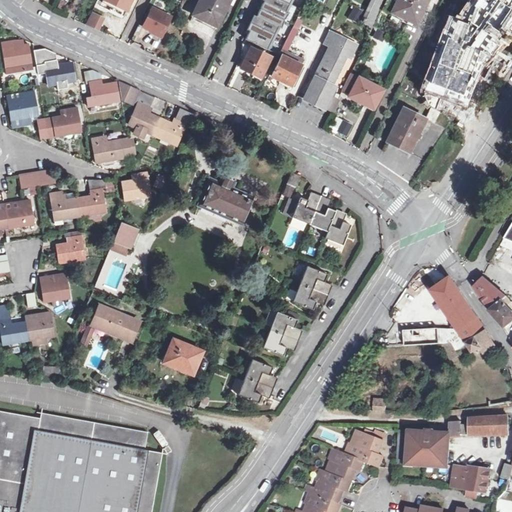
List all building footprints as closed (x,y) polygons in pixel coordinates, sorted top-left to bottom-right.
[(64,9),(67,2),(63,0),(61,0),(59,7),(64,9)] [(103,0),(102,3),(115,9),(124,13),(131,0),(103,0)] [(228,0),(200,0),(191,19),(206,27),(213,30),(228,0)] [(265,0),(270,3),(248,50),(238,70),(251,76),(261,81),(271,61),(269,60),(295,0),(265,0)] [(386,4),(377,0),(376,0),(370,15),(367,13),(363,22),(374,28),(384,9),(386,4)] [(388,0),(386,4),(384,9),(392,14),(416,25),(424,10),(428,0),(399,0),(397,4),(389,0),(388,0)] [(353,6),(348,18),(359,23),(364,11),(353,6)] [(161,38),(171,18),(151,8),(142,27),(147,30),(154,33),(154,34),(161,38)] [(85,25),(90,27),(94,20),(89,17),(85,25)] [(290,52),(301,20),(295,18),(283,49),(290,52)] [(357,45),(337,35),(338,33),(331,29),(325,43),(331,46),(306,97),(320,104),(333,110),(340,97),(332,93),(337,85),(334,83),(348,55),(351,57),(357,45)] [(383,38),(377,34),(372,44),(379,47),(383,38)] [(37,75),(35,67),(21,69),(20,65),(30,64),(27,47),(25,47),(13,49),(12,43),(8,44),(1,45),(7,76),(22,73),(24,82),(38,80),(37,75)] [(35,67),(37,75),(46,73),(48,86),(56,85),(57,91),(75,88),(70,61),(56,55),(49,52),(33,54),(35,67)] [(272,81),(284,86),(290,89),(301,68),(282,60),(272,81)] [(117,100),(114,82),(101,83),(99,74),(96,73),(90,70),(81,72),(84,83),(87,83),(89,97),(84,98),(86,105),(99,103),(99,101),(107,100),(108,102),(117,100)] [(101,83),(114,82),(113,81),(99,74),(101,83)] [(349,78),(342,92),(349,95),(348,98),(359,103),(364,106),(363,108),(374,113),(384,91),(358,79),(356,82),(349,78)] [(143,132),(152,136),(159,121),(146,115),(152,99),(143,95),(137,92),(138,91),(127,86),(116,82),(119,98),(135,105),(127,125),(134,128),(135,127),(143,131),(143,132)] [(10,103),(12,119),(20,118),(22,125),(25,124),(29,123),(28,117),(37,115),(34,94),(22,96),(23,101),(10,103)] [(45,121),(49,138),(60,136),(66,135),(66,132),(73,131),(74,133),(83,132),(79,108),(68,109),(69,116),(45,121)] [(426,119),(403,108),(386,142),(394,146),(408,153),(426,119)] [(159,121),(152,136),(159,139),(159,138),(167,141),(167,142),(175,146),(189,113),(184,111),(179,109),(171,126),(159,121)] [(330,130),(347,137),(353,123),(335,117),(330,130)] [(20,118),(12,119),(13,126),(22,125),(20,118)] [(42,140),(49,138),(45,121),(38,122),(42,140)] [(131,159),(129,147),(128,140),(102,144),(101,138),(90,139),(95,163),(101,163),(107,162),(106,159),(115,158),(115,160),(131,159)] [(52,171),(44,172),(46,185),(54,184),(52,171)] [(35,173),(38,187),(46,185),(44,172),(35,173)] [(37,187),(38,187),(35,173),(28,175),(29,188),(37,187)] [(29,188),(28,175),(18,176),(21,190),(29,188)] [(121,186),(124,202),(132,201),(132,199),(140,198),(140,200),(150,198),(146,175),(134,177),(135,181),(135,184),(121,186)] [(292,175),(288,184),(297,188),(301,179),(292,175)] [(94,181),(88,181),(90,196),(78,198),(81,216),(88,214),(88,213),(95,211),(96,214),(106,212),(102,190),(105,190),(104,181),(94,181)] [(198,207),(228,222),(230,217),(240,221),(249,203),(229,192),(232,186),(222,181),(219,188),(210,184),(198,207)] [(115,192),(114,183),(105,183),(106,192),(115,192)] [(62,201),(62,195),(61,194),(60,194),(59,192),(56,193),(49,194),(54,220),(64,219),(64,216),(71,215),(72,217),(81,216),(78,198),(62,201)] [(62,201),(78,198),(77,193),(62,195),(62,201)] [(305,201),(300,199),(291,218),(326,233),(324,239),(342,246),(350,225),(345,223),(339,221),(342,214),(335,211),(335,212),(330,210),(325,208),(328,201),(314,195),(310,203),(305,201)] [(4,205),(8,227),(18,226),(18,223),(26,222),(26,224),(36,223),(32,201),(18,203),(4,205)] [(0,228),(8,227),(4,205),(0,205),(0,228)] [(230,217),(228,222),(237,227),(240,221),(230,217)] [(121,224),(113,243),(128,249),(137,230),(121,224)] [(511,225),(505,237),(501,245),(511,249),(511,225)] [(62,265),(71,263),(71,261),(79,260),(79,262),(87,260),(82,232),(69,234),(71,243),(60,245),(59,246),(60,252),(62,265)] [(6,264),(10,263),(9,256),(0,257),(0,273),(7,272),(6,264)] [(0,278),(12,277),(10,263),(6,264),(7,272),(0,273),(0,278)] [(306,267),(292,302),(312,311),(315,304),(317,301),(324,303),(330,290),(322,286),(325,280),(327,276),(306,267)] [(58,283),(43,286),(46,305),(72,301),(67,275),(62,275),(57,276),(58,283)] [(58,283),(57,276),(41,279),(43,286),(58,283)] [(492,311),(506,298),(486,280),(487,279),(485,278),(483,280),(481,281),(483,283),(476,290),(482,296),(488,305),(492,311)] [(432,293),(465,343),(467,345),(486,334),(450,280),(432,293)] [(37,303),(35,294),(31,294),(27,295),(29,309),(37,307),(37,303)] [(511,304),(506,298),(492,311),(491,311),(499,321),(506,331),(511,325),(511,315),(509,313),(511,310),(511,304)] [(131,341),(138,323),(97,306),(92,318),(101,322),(99,328),(121,337),(131,341)] [(31,341),(27,324),(13,326),(9,308),(5,308),(0,308),(0,322),(4,345),(15,343),(14,342),(22,340),(23,343),(31,342),(31,341)] [(297,321),(277,312),(263,347),(282,356),(285,351),(287,346),(294,349),(300,333),(293,331),(295,326),(297,321)] [(31,341),(31,342),(39,340),(39,339),(45,337),(46,340),(56,338),(52,314),(40,316),(41,322),(27,324),(31,341)] [(26,318),(27,324),(41,322),(40,316),(26,318)] [(101,322),(92,318),(90,324),(99,328),(101,322)] [(387,341),(387,348),(388,348),(441,345),(438,331),(402,335),(403,340),(387,341)] [(491,341),(486,334),(467,345),(473,355),(485,349),(489,354),(497,350),(491,341)] [(202,352),(172,340),(164,360),(178,367),(178,369),(186,372),(191,373),(195,364),(197,364),(202,352)] [(467,345),(465,343),(455,349),(452,344),(450,344),(454,353),(467,345)] [(253,360),(238,396),(258,404),(260,399),(263,393),(270,396),(276,381),(269,378),(271,373),(273,369),(253,360)] [(45,375),(61,378),(65,369),(46,367),(45,367),(45,375)] [(374,413),(386,413),(385,401),(375,401),(374,413)] [(350,413),(352,402),(342,402),(341,412),(350,413)] [(0,511),(148,511),(159,459),(141,455),(144,438),(38,418),(37,423),(0,415),(0,511)] [(461,426),(461,424),(449,425),(449,435),(401,432),(398,466),(449,469),(452,438),(462,438),(462,437),(469,436),(478,436),(509,435),(509,419),(497,419),(486,418),(470,421),(470,426),(461,426)] [(377,428),(373,434),(382,441),(386,435),(377,428)] [(353,458),(368,464),(381,469),(386,458),(381,456),(383,450),(385,444),(359,434),(354,447),(357,448),(353,458)] [(334,461),(329,475),(354,485),(357,478),(360,471),(364,472),(368,464),(353,458),(341,454),(338,462),(334,461)] [(487,495),(492,473),(458,466),(455,477),(457,478),(455,489),(466,491),(466,493),(469,494),(468,498),(478,500),(480,493),(487,495)] [(354,485),(329,475),(325,485),(322,484),(316,498),(318,498),(342,507),(345,500),(348,493),(351,494),(354,485)] [(311,505),(308,511),(344,511),(346,508),(342,507),(318,498),(315,507),(311,505)]
